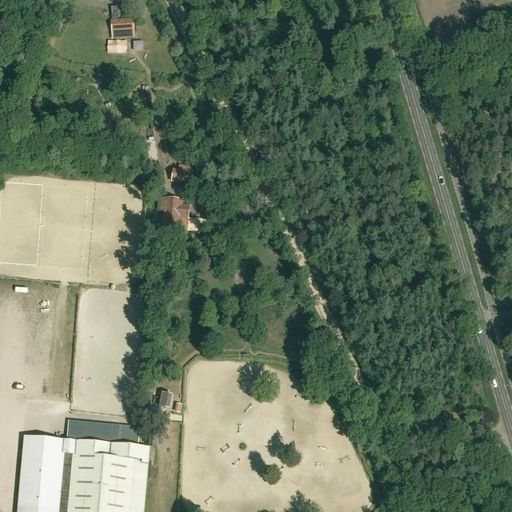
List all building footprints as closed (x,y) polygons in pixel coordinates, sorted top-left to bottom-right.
[(113,33),(133,31),(132,21),(112,22),(113,33)] [(191,185),(192,174),(173,171),(172,182),(191,185)] [(188,219),(189,207),(181,206),(182,201),(166,200),(163,230),(179,231),(180,218),(188,219)] [(170,410),(172,396),(161,394),(159,408),(170,410)] [(143,511),(149,449),(25,438),(17,511),(143,511)]
